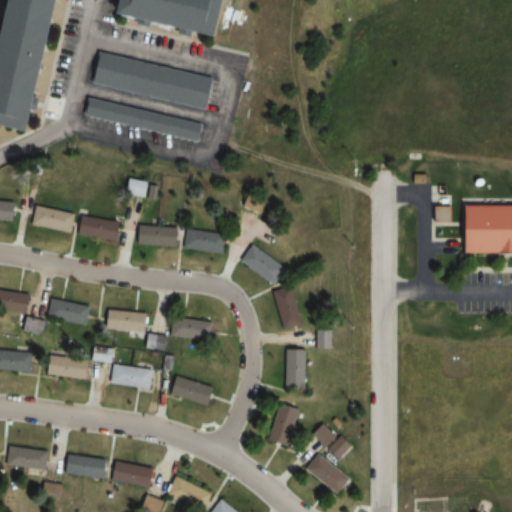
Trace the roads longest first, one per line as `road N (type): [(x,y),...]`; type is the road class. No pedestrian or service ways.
road 1 (residential): [(0,252),(224,290),(242,317),(250,363),(248,389),(216,449)]
road 2 (residential): [(382,170),(379,511)]
road 3 (residential): [(0,406),(88,416),(216,449),(307,511)]
